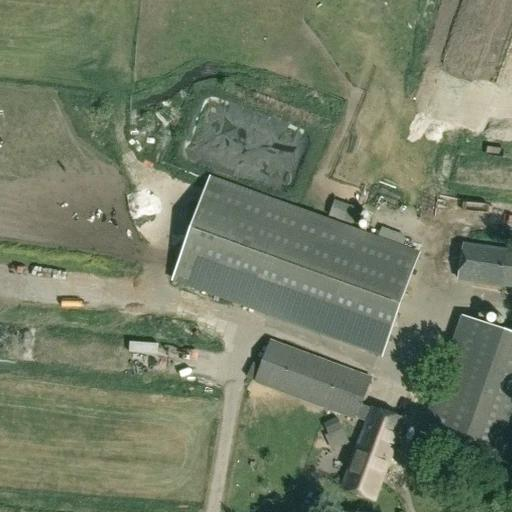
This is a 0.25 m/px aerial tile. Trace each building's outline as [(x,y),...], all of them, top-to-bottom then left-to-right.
[(382,353),(418,255),(255,196),(212,180),(175,276),(220,294),(382,353)] [(352,225),(358,208),(335,200),(329,216),(352,225)] [(511,287),(511,250),(463,244),(458,279),(511,287)] [(508,464),(511,451),(511,333),(462,316),(421,434),(508,464)] [(388,457),(402,420),(360,404),(370,378),(271,341),(255,382),(365,423),(357,445),(388,457)] [(225,348),(215,348),(217,381),(227,381),(225,348)] [(252,364),(247,378),(255,381),(260,367),(252,364)] [(336,419),(322,425),(327,436),(341,430),(336,419)] [(372,499),(388,457),(357,445),(341,488),(372,499)]
